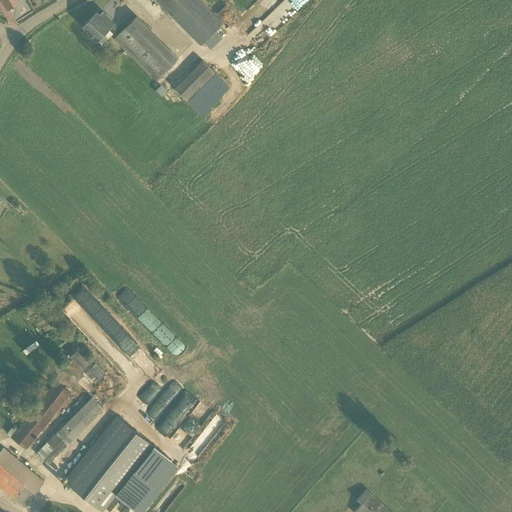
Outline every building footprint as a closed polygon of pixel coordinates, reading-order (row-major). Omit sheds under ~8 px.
[(0,0),(6,9),(7,9),(18,2),(17,0),(0,0)] [(199,0),(154,0),(199,45),(203,42),(210,48),(221,37),(215,31),(222,23),(199,0)] [(292,0),(274,18),(281,26),(308,0),(292,0)] [(99,16),(96,13),(82,27),(101,46),(111,36),(107,31),(113,24),(102,13),(99,16)] [(136,16),(113,40),(155,81),(178,59),(136,16)] [(240,55),(242,58),(255,51),(253,48),(240,55)] [(228,87),(202,60),(174,88),(201,115),(228,87)] [(13,200),(9,204),(23,217),(27,213),(13,200)] [(102,324),(113,337),(123,329),(112,315),(102,324)] [(104,373),(80,348),(72,356),(95,381),(104,373)] [(10,437),(25,450),(36,437),(71,393),(55,381),(10,437)] [(103,408),(91,396),(35,453),(47,465),(103,408)] [(143,511),(179,467),(154,446),(115,415),(63,480),(82,495),(102,511),(114,496),(133,511),(143,511)] [(0,485),(24,505),(44,481),(2,447),(0,449),(0,485)] [(393,511),(365,487),(355,498),(359,502),(352,510),(354,511),(393,511)]
